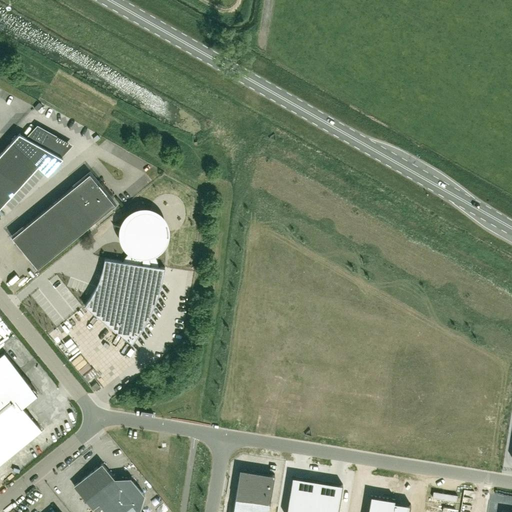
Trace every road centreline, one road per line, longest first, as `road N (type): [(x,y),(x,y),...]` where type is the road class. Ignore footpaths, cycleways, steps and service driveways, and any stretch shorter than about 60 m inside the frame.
road 1 (primary): [(511,228),(109,0)]
road 2 (unclassified): [(226,436),(511,481)]
road 3 (unknown): [(86,404),(129,366),(167,309),(179,263),(178,209)]
road 4 (unknown): [(228,256),(196,431)]
road 5 (unclassified): [(90,416),(0,299)]
road 6 (unclassified): [(90,416),(226,436)]
road 7 (unclassified): [(0,504),(84,436),(90,416)]
